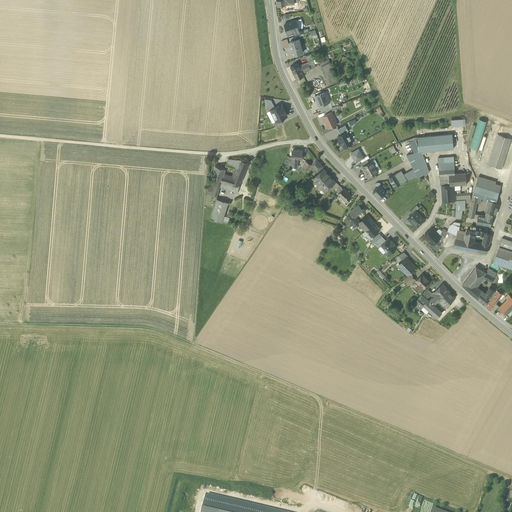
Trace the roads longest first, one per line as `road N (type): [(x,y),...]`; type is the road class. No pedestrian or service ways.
road 1 (track): [(0,323),(153,327),(511,478)]
road 2 (unclassified): [(0,136),(240,153),(317,142)]
road 3 (secondary): [(435,265),(317,142)]
road 4 (secondary): [(317,142),(278,61),(268,0)]
